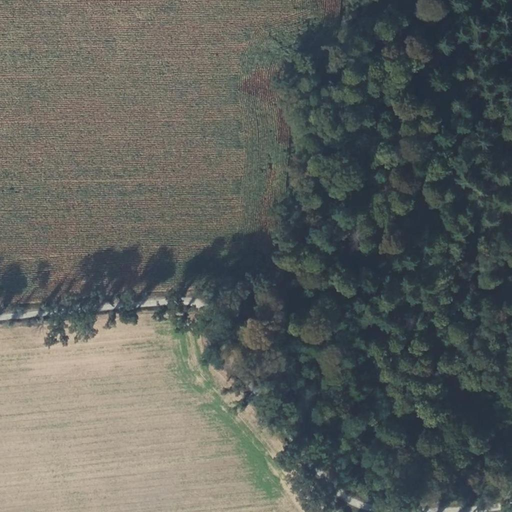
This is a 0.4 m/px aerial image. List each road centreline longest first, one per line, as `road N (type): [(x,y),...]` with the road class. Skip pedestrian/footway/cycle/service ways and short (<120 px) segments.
road 1 (track): [(357,511),(198,308),(0,318)]
road 2 (track): [(511,503),(392,511)]
